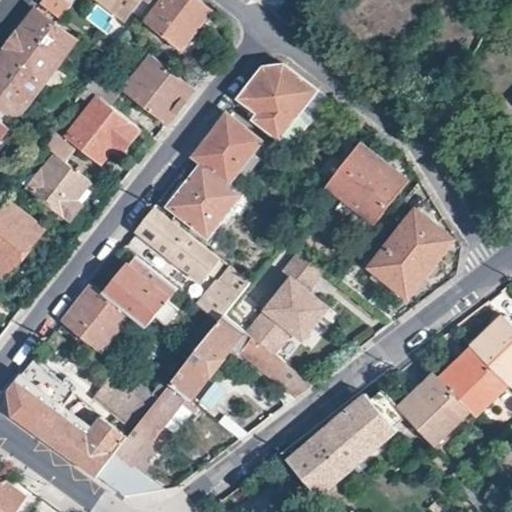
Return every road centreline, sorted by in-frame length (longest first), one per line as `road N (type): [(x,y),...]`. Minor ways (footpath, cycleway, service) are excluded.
road 1 (residential): [(0,374),(270,26)]
road 2 (residential): [(499,265),(185,511)]
road 3 (residential): [(499,265),(415,140),(270,26)]
road 4 (residential): [(0,428),(122,511)]
